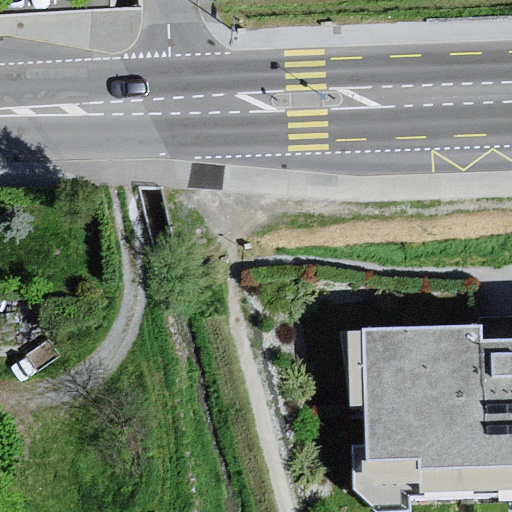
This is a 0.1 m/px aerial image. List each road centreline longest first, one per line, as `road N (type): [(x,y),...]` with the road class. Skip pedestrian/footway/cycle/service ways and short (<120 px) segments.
road 1 (track): [(110,110),(137,265),(131,310),(106,361),(32,396),(0,395)]
road 2 (primary): [(511,92),(160,107)]
road 3 (primary): [(160,107),(0,113)]
